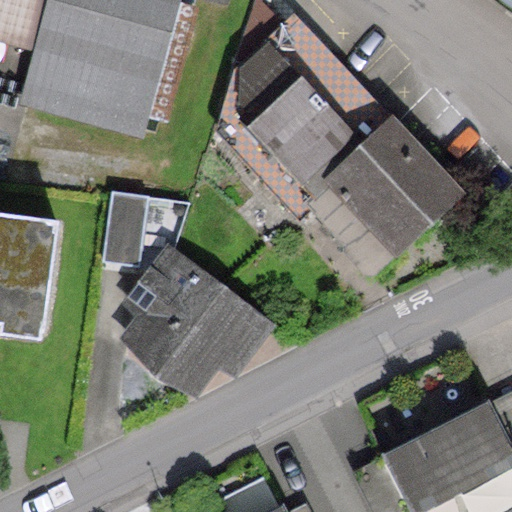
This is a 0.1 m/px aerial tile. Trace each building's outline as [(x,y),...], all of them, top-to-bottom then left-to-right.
[(139,123),(174,0),(56,0),(30,92),(139,123)] [(225,140),(296,216),(308,205),(385,133),(306,49),(230,121),(225,140)] [(453,190),(392,126),(385,133),(308,205),(368,270),(453,190)] [(138,267),(148,198),(112,193),(103,262),(138,267)] [(0,326),(42,333),(57,226),(0,218),(0,326)] [(136,345),(194,389),(249,317),(168,255),(138,294),(138,302),(145,308),(141,314),(153,322),(136,345)] [(511,511),(511,449),(488,401),(434,428),(476,511),(511,511)] [(476,511),(434,428),(381,456),(409,511),(476,511)]
